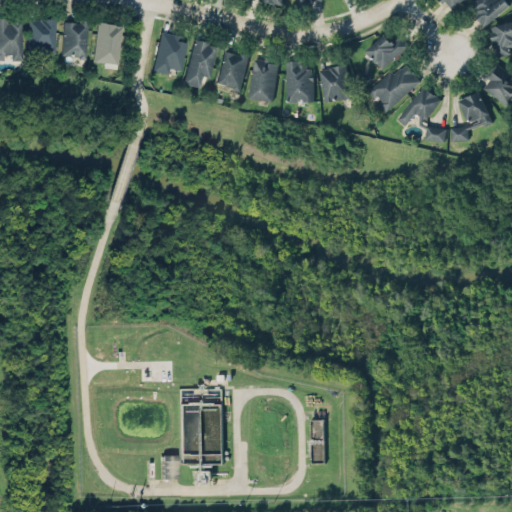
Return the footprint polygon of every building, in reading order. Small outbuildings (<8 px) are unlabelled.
[(444,0),(452,8),(461,0),(440,0),(442,2),(444,0)] [(475,9),(478,12),(475,15),(484,26),(511,4),(507,0),(473,0),(475,2),(473,3),(477,8),(475,9)] [(0,17),(0,58),(2,58),(2,54),(10,54),(10,60),(23,59),(21,18),(8,18),(9,23),(6,23),(6,17),(0,17)] [(28,18),(27,52),(54,52),(55,19),(28,18)] [(88,18),(86,58),(78,57),(78,55),(61,54),(63,20),(79,20),(79,18),(88,18)] [(510,52),(508,47),(511,45),(511,19),(488,27),(496,56),(510,52)] [(98,20),(105,20),(105,21),(115,22),(115,24),(122,24),(117,62),(93,59),(98,20)] [(176,34),(159,31),(152,71),(167,73),(168,67),(180,70),(186,42),(175,40),(176,34)] [(364,49),(381,69),(410,44),(401,34),(394,40),(392,38),(391,40),(384,32),(364,49)] [(183,83),(199,86),(202,75),(209,77),(216,44),(193,39),(183,83)] [(248,55),(224,48),(215,83),(239,89),(248,55)] [(251,52),(243,96),(272,101),(279,58),(264,52),(251,52)] [(287,99),(286,58),(300,58),(300,62),(306,62),(307,66),(312,66),(312,70),(313,70),(314,99),(303,99),(303,96),(297,96),(297,99),(287,99)] [(485,86),(491,77),(486,73),(496,60),(511,72),(511,102),(510,105),(485,86)] [(324,100),(319,68),(329,66),(329,65),(333,65),(332,64),(339,62),(346,62),(352,95),(324,100)] [(368,91),(389,110),(420,78),(404,63),(395,73),(389,68),(368,91)] [(405,125),(415,112),(422,117),(420,120),(422,122),(441,98),(422,84),(396,118),(405,125)] [(477,118),(480,125),(491,122),(481,91),(460,97),(468,121),(477,118)] [(446,127),(426,125),(425,138),(445,140),(446,127)] [(468,139),(467,125),(450,126),(451,140),(468,139)] [(323,437),(323,418),(311,418),(310,437),(323,437)]
